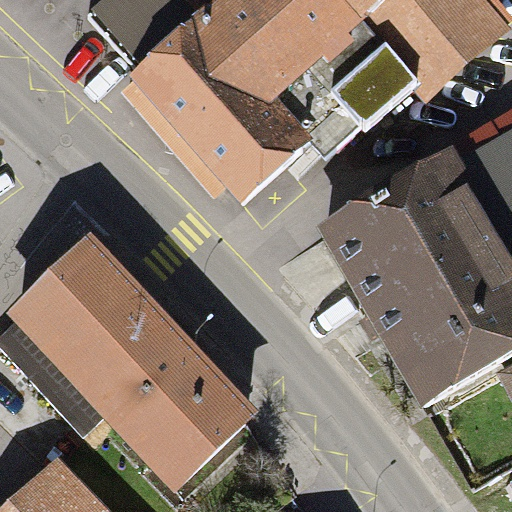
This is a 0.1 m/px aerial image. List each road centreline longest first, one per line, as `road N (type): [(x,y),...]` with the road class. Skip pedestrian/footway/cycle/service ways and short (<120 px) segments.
road 1 (secondary): [(102,174),(310,385),(409,511)]
road 2 (residential): [(102,174),(0,289)]
road 3 (secondary): [(0,77),(102,174)]
